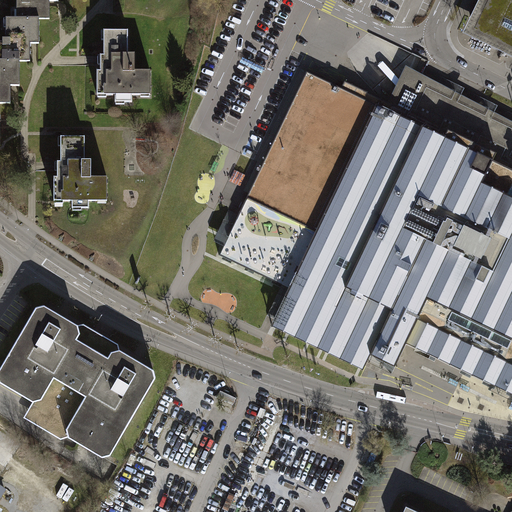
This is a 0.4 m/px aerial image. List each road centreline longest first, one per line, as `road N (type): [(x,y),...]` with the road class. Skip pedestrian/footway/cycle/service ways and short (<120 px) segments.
road 1 (secondary): [(0,228),(76,282),(187,342),(338,398),(511,440)]
road 2 (residential): [(448,0),(435,32),(441,52),(511,91)]
